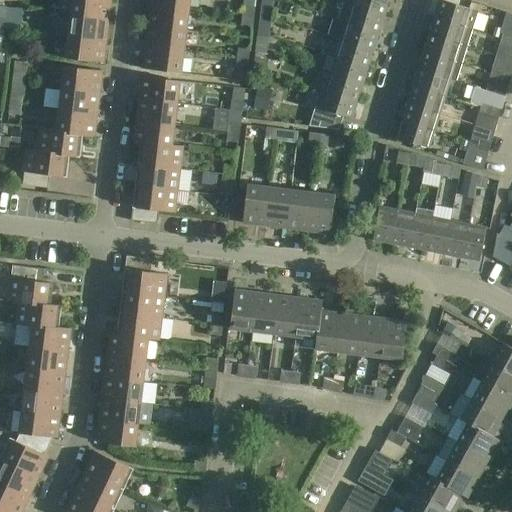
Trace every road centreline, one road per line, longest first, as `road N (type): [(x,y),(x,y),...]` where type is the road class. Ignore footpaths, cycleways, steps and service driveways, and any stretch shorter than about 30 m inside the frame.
road 1 (residential): [(43,511),(80,425),(101,234)]
road 2 (residential): [(214,511),(230,390),(385,413)]
road 3 (residential): [(353,265),(375,126),(419,0)]
road 4 (residential): [(353,265),(101,234)]
road 5 (residential): [(101,234),(131,0)]
road 6 (residential): [(385,413),(422,352),(438,284)]
